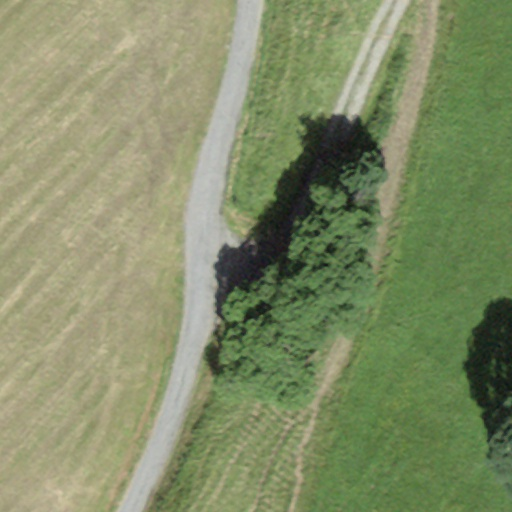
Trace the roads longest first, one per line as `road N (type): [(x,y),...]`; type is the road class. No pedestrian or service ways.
road 1 (track): [(203,316),(245,311),(351,135),(419,0)]
road 2 (track): [(265,0),(264,29),(203,212),(203,316)]
road 3 (track): [(203,316),(136,511)]
